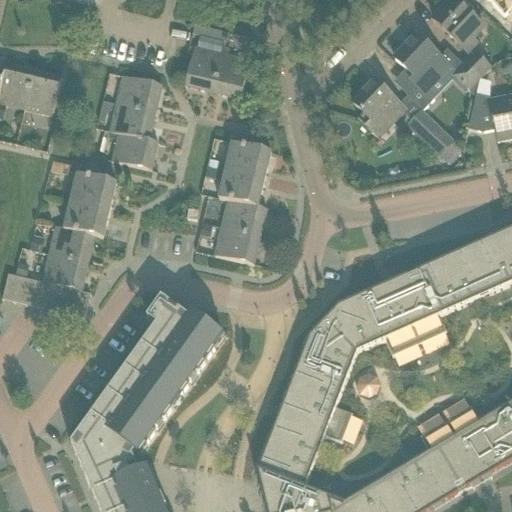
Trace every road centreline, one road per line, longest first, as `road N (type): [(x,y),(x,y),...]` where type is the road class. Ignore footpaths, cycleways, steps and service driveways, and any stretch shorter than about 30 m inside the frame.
road 1 (residential): [(271,302),(139,281),(19,438),(49,511)]
road 2 (residential): [(511,186),(322,220)]
road 3 (residential): [(271,302),(272,353),(222,428),(206,472)]
road 4 (residential): [(292,88),(336,76),(409,0)]
road 5 (residential): [(322,220),(292,88)]
